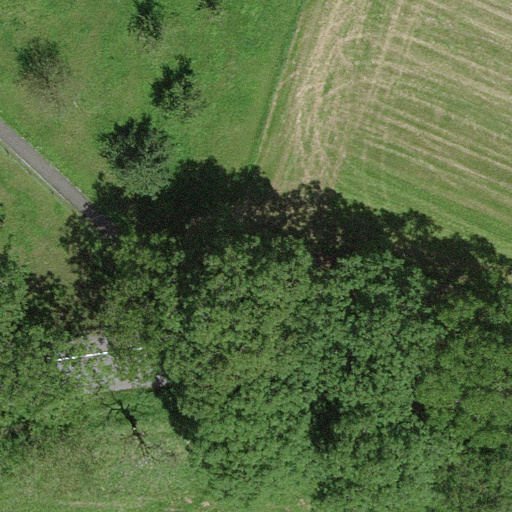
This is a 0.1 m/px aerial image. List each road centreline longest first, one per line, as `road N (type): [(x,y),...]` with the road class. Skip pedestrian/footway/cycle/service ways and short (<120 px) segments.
road 1 (residential): [(511,419),(382,376),(218,358),(0,391)]
road 2 (track): [(0,126),(179,294),(218,358)]
